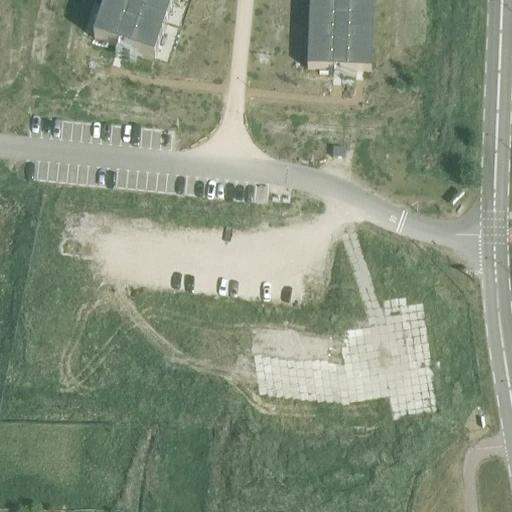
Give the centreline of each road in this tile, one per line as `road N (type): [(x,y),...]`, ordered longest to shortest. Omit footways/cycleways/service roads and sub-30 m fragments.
road 1 (residential): [(0,144),(300,176),(432,236),(494,239)]
road 2 (unclassified): [(502,0),(494,239)]
road 3 (unclassified): [(494,239),(511,409)]
